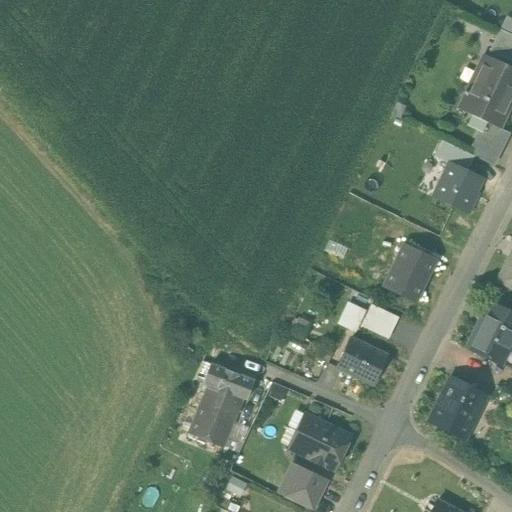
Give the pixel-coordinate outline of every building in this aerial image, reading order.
[(511,35),(499,29),(489,51),(511,61),(511,35)] [(511,68),(485,55),(476,73),(480,74),(471,94),(467,92),(459,109),(498,128),(510,103),(506,102),(511,90),(511,68)] [(434,155),(449,162),(465,170),(472,155),(441,141),(434,155)] [(465,170),(449,162),(433,197),(465,213),(482,178),(465,170)] [(399,253),(374,241),(358,274),(384,286),(399,253)] [(399,253),(384,286),(415,301),(434,261),(403,246),(399,253)] [(511,256),(510,256),(499,280),(498,279),(498,280),(511,287),(511,256)] [(343,301),(337,324),(356,330),(363,307),(343,301)] [(386,337),(396,316),(369,303),(359,323),(386,337)] [(511,341),(511,314),(491,304),(468,348),(501,364),(511,341)] [(385,356),(350,339),(337,367),(372,384),(385,356)] [(331,354),(321,349),(316,358),(327,363),(331,354)] [(253,381),(209,364),(202,383),(206,384),(241,398),(246,399),(253,381)] [(486,395),(450,377),(427,422),(464,440),(486,395)] [(241,398),(206,384),(187,433),(222,448),(241,398)] [(511,393),(496,386),(491,397),(511,406),(511,393)] [(350,437),(304,414),(287,447),(310,458),(309,460),(322,467),(323,465),(335,470),(350,437)] [(314,497),(320,476),(300,470),(294,491),(314,497)] [(460,511),(437,499),(430,511),(460,511)]
